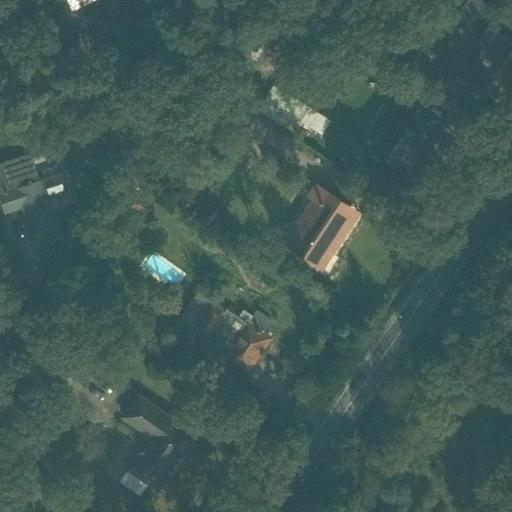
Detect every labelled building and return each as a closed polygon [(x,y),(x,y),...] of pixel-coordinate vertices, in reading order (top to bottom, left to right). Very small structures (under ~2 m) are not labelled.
[(73,0),(78,10),(100,0),(73,0)] [(465,66),(492,85),(511,55),(511,42),(511,39),(511,25),(474,0),(461,0),(446,23),(479,45),(465,66)] [(390,109),(435,138),(452,113),(407,84),(390,109)] [(270,85),(257,108),(313,141),(326,119),(270,85)] [(388,161),(416,131),(403,118),(374,149),(388,161)] [(26,235),(58,225),(35,153),(3,164),(26,235)] [(324,271),(363,211),(319,182),(279,242),(324,271)] [(247,368),(273,333),(218,294),(193,329),(247,368)] [(483,423),(504,395),(470,369),(449,397),(483,423)] [(160,494),(202,437),(139,391),(121,415),(148,435),(124,467),(160,494)]
